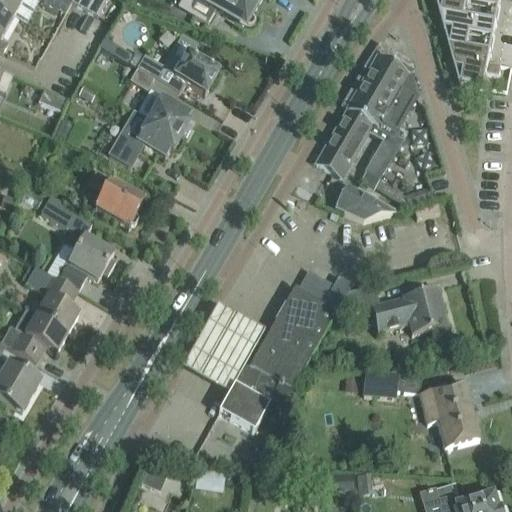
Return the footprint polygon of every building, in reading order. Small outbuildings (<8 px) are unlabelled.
[(24,0),(0,0),(0,11),(14,19),(24,0)] [(72,4),(63,0),(43,0),(42,4),(65,17),(71,6),(72,4)] [(83,13),(90,0),(74,0),(72,4),(71,6),(83,13)] [(106,0),(90,0),(83,13),(96,19),(106,0)] [(245,0),(194,0),(193,3),(186,16),(195,21),(194,23),(207,30),(215,15),(219,17),(220,16),(243,29),(246,31),(247,31),(247,32),(248,32),(249,32),(250,32),(251,31),(252,31),(253,30),(253,29),(254,28),(254,27),(255,26),(255,25),(254,24),(254,23),(254,22),(253,22),(253,21),(252,21),(252,20),(259,8),(245,0)] [(435,0),(436,2),(444,3),(442,16),(441,17),(496,27),(500,8),(501,0),(435,0)] [(14,19),(0,11),(0,55),(2,57),(7,47),(1,43),(14,19)] [(442,16),(439,16),(445,34),(453,35),(451,48),(450,49),(491,57),(495,37),(496,28),(496,27),(441,17),(442,16)] [(218,77),(191,60),(197,50),(182,42),(170,63),(164,73),(145,62),(145,63),(138,59),(135,62),(125,56),(120,65),(137,74),(153,83),(179,98),(185,88),(205,100),(206,97),(209,99),(219,82),(216,80),(218,77)] [(451,48),(448,49),(455,72),(464,74),(461,87),(459,87),(459,88),(484,92),(487,78),(499,80),(501,69),(489,67),(491,58),(491,57),(450,49),(451,48)] [(377,61),(346,114),(347,114),(371,128),(367,136),(382,145),(365,175),(378,183),(402,145),(396,142),(403,131),(399,129),(417,99),(408,79),(377,61)] [(146,94),(153,83),(137,74),(131,85),(146,94)] [(61,116),(67,103),(44,93),(38,106),(61,116)] [(190,132),(187,131),(189,128),(186,126),(190,119),(151,97),(143,111),(139,119),(133,116),(180,144),(182,140),(185,142),(190,132)] [(347,114),(316,168),(340,182),(367,136),(371,128),(347,114)] [(180,144),(133,116),(108,159),(130,172),(144,150),(165,163),(169,155),(172,157),(174,154),(176,156),(182,146),(179,145),(180,144)] [(33,172),(23,189),(33,196),(45,177),(33,172)] [(93,211),(128,232),(130,229),(134,229),(137,224),(135,220),(144,205),(93,175),(86,188),(101,197),(93,211)] [(363,225),(394,217),(348,190),(336,212),(344,216),(343,217),(363,225)] [(91,229),(73,218),(46,203),(38,218),(66,235),(67,233),(71,235),(62,251),(76,259),(70,269),(97,285),(113,258),(84,241),(91,229)] [(66,310),(76,294),(33,269),(25,285),(45,296),(34,316),(68,336),(79,317),(66,310)] [(297,292),(252,371),(283,388),(293,393),(334,319),(335,316),(336,317),(347,297),(348,295),(350,288),(338,282),(334,289),(311,276),(300,294),(297,292)] [(447,330),(437,293),(370,310),(377,337),(408,329),(410,339),(447,330)] [(56,358),(68,336),(34,316),(32,318),(26,314),(15,332),(8,329),(0,342),(5,345),(3,349),(34,367),(43,351),(56,358)] [(235,397),(266,342),(219,315),(184,376),(231,404),(235,397)] [(0,403),(22,416),(40,385),(9,367),(0,382),(0,403)] [(246,368),(218,417),(254,438),(270,409),(269,409),(279,389),(281,390),(283,388),(252,371),(246,368)] [(366,376),(364,399),(396,402),(398,379),(366,376)] [(479,444),(464,387),(419,398),(427,428),(437,426),(444,453),(479,444)] [(370,478),(357,478),(357,500),(371,499),(370,478)] [(499,511),(496,499),(460,509),(458,504),(438,510),(438,511),(499,511)]
